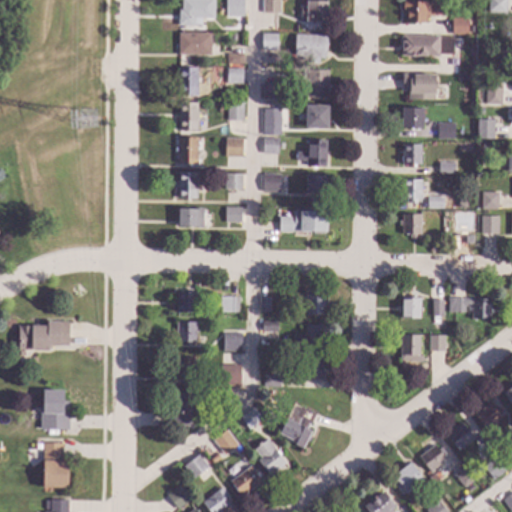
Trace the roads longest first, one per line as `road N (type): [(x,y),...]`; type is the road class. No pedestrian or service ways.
road 1 (residential): [(122,511),(125,0)]
road 2 (residential): [(365,0),(373,434)]
road 3 (residential): [(511,268),(122,258)]
road 4 (residential): [(511,338),(373,434),(279,511)]
road 5 (residential): [(122,258),(0,289)]
